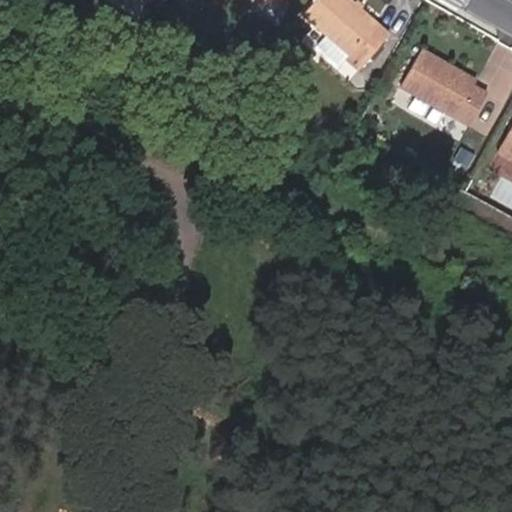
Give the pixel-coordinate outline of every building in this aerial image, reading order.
[(346,57),(359,69),(371,56),(380,45),(389,35),(349,0),(316,0),(306,12),(327,31),(318,42),(341,63),(346,57)] [(374,59),(383,47),(380,45),(371,56),(374,59)] [(469,124),(487,93),(473,85),(476,80),(422,49),(402,86),(469,124)] [(226,78),(235,61),(218,51),(209,68),(226,78)] [(226,78),(245,87),(254,71),(235,61),(226,78)] [(272,81),(254,71),(245,87),(263,96),(272,81)] [(446,111),(419,96),(412,109),(439,124),(446,111)] [(511,125),(496,154),(511,163),(511,125)]
